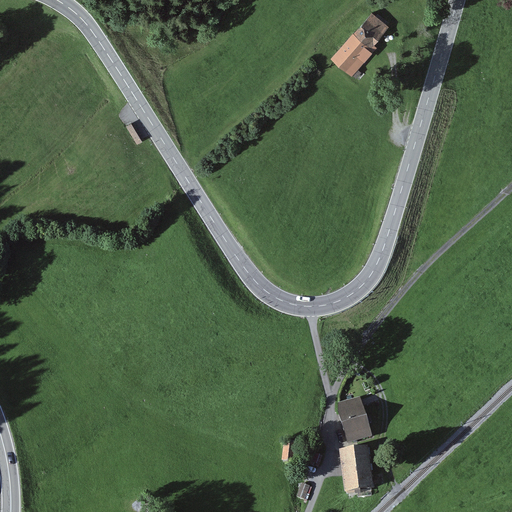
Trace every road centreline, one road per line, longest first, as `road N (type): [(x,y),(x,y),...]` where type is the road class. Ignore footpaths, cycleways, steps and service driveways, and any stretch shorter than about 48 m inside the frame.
road 1 (secondary): [(457,0),(373,271),(352,293),(318,306),(279,300),(253,279),(92,31),(56,0)]
road 2 (track): [(511,187),(426,266),(339,379),(328,458),(308,511)]
road 3 (track): [(351,361),(376,379),(386,477),(411,509)]
